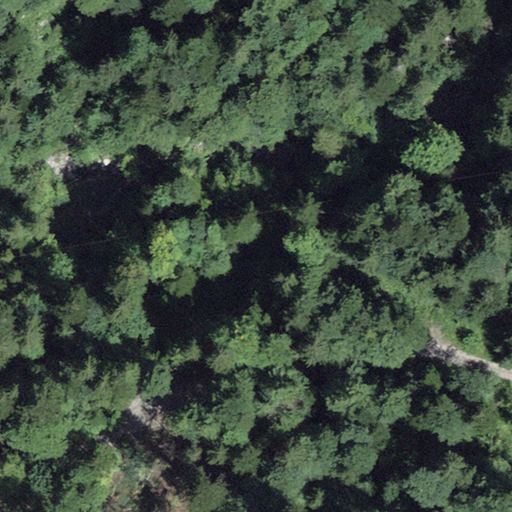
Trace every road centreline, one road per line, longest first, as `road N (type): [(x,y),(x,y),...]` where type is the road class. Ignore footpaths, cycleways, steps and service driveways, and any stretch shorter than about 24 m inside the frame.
road 1 (track): [(228,369),(311,354),(435,348),(511,370)]
road 2 (track): [(0,476),(41,471),(228,369)]
